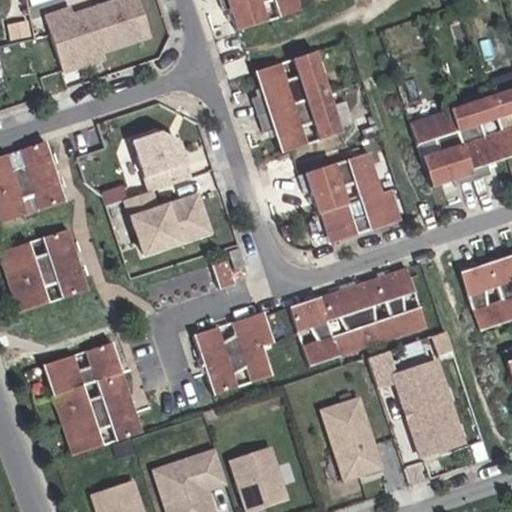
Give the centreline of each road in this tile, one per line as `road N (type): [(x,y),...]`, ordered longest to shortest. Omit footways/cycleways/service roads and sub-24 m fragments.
road 1 (residential): [(199,70),(271,265),(302,279),(511,210)]
road 2 (residential): [(0,137),(199,70)]
road 3 (unknown): [(182,377),(171,330),(180,314),(302,279)]
road 4 (tertiary): [(0,385),(48,511)]
